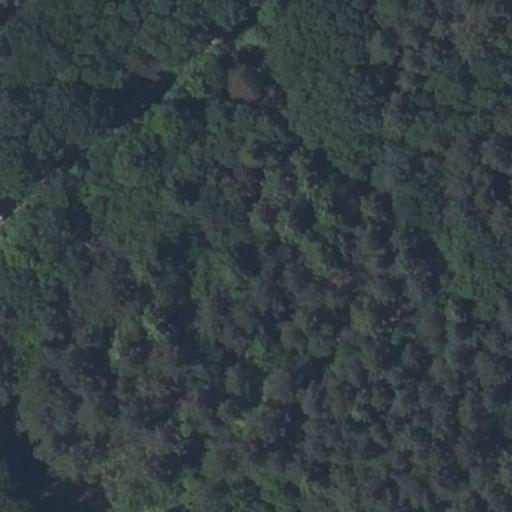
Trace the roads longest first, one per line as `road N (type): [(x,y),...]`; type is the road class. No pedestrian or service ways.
road 1 (track): [(230,0),(0,193)]
road 2 (track): [(0,420),(81,511)]
